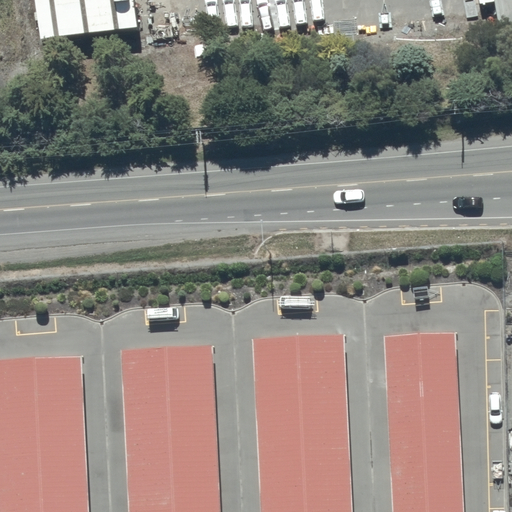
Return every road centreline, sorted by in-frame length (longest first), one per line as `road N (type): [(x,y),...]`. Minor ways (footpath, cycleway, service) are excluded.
road 1 (trunk): [(237,192),(511,166)]
road 2 (trunk): [(0,210),(237,192)]
road 3 (trunk): [(384,194),(237,192)]
road 4 (trunk): [(511,187),(384,194)]
road 5 (trunk): [(511,197),(384,194)]
